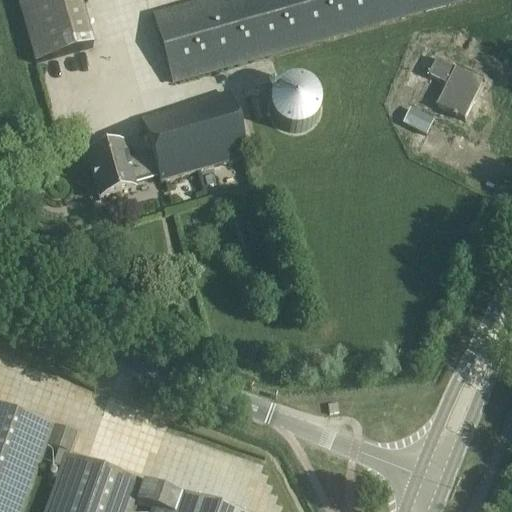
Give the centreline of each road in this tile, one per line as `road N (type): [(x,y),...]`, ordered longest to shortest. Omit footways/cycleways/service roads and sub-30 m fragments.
road 1 (unclassified): [(417,475),(92,342),(0,283)]
road 2 (tertiary): [(490,342),(456,384),(417,475)]
road 3 (tertiary): [(442,484),(482,392),(490,342)]
